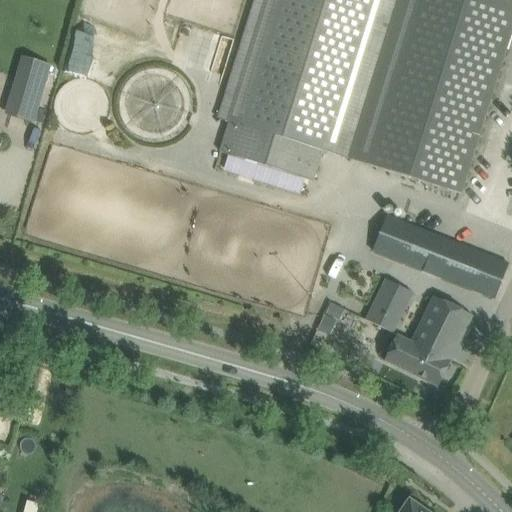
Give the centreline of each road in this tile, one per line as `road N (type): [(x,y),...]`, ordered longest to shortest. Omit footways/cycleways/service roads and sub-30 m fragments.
road 1 (secondary): [(448,458),(392,423),(260,372),(0,298)]
road 2 (unclassified): [(448,458),(511,300)]
